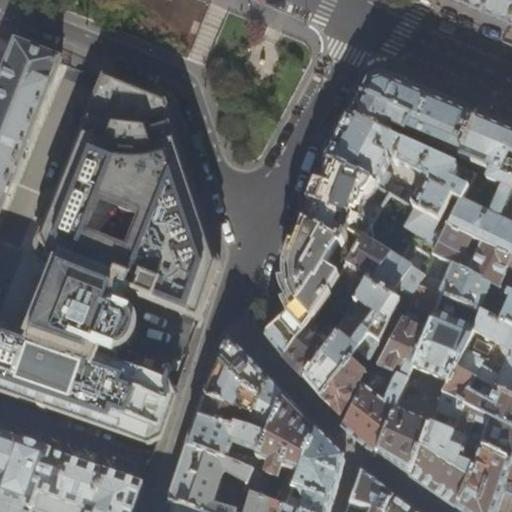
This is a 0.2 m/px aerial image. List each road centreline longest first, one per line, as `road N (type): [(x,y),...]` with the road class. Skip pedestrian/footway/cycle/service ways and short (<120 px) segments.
road 1 (residential): [(222,306),(364,13)]
road 2 (tertiary): [(364,13),(511,74)]
